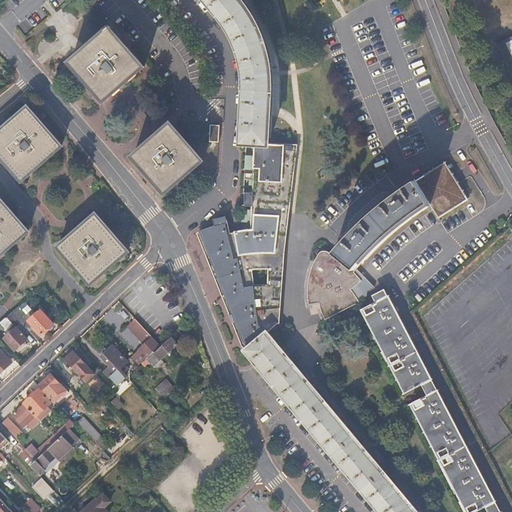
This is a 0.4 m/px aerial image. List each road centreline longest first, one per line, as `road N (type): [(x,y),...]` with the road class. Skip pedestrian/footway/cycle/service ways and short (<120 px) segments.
road 1 (residential): [(168,240),(227,186),(230,75),(223,45),(182,0)]
road 2 (tertiary): [(168,240),(263,466)]
road 3 (residential): [(0,397),(168,240)]
road 4 (tertiary): [(33,75),(168,240)]
road 5 (tertiary): [(425,0),(511,185)]
road 6 (unclassified): [(119,0),(175,60),(189,100),(205,107)]
